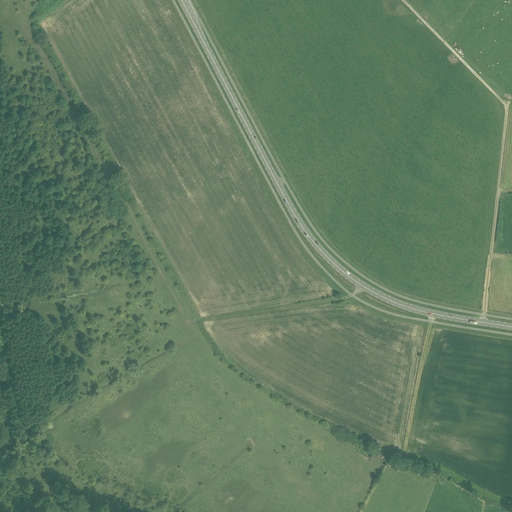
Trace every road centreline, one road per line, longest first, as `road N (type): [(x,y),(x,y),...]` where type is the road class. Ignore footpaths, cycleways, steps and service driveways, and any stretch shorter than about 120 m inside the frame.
road 1 (primary): [(511,327),(394,301),(326,256),(294,213),(181,0)]
road 2 (track): [(482,323),(507,105),(403,0)]
road 3 (track): [(406,452),(432,313)]
